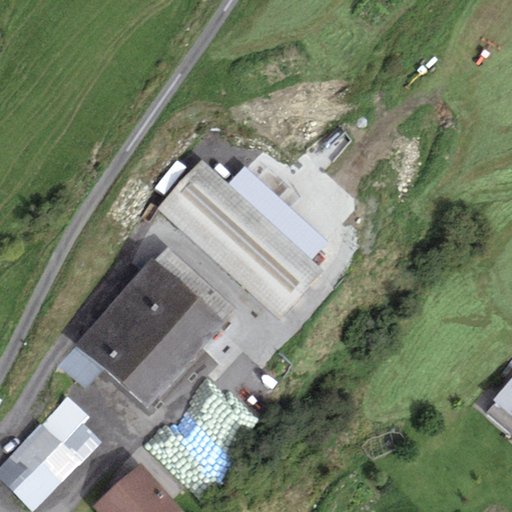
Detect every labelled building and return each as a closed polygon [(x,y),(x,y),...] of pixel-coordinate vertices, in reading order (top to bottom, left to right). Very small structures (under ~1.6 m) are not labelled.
[(202,158),(157,206),(278,318),(323,269),(202,158)] [(223,318),(151,256),(76,343),(148,405),(223,318)] [(511,378),(485,409),(511,432),(511,378)] [(42,423),(0,466),(0,480),(32,511),(101,441),(79,419),(59,440),(42,423)] [(142,462),(92,504),(99,511),(177,511),(181,509),(142,462)]
